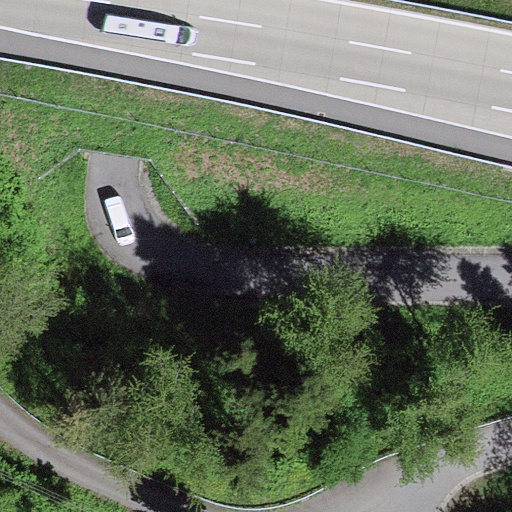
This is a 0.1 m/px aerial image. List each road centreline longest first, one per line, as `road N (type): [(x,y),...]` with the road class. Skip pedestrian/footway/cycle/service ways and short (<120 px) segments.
road 1 (unclassified): [(511,280),(260,277),(190,267),(151,250),(132,234),(113,192),(135,0)]
road 2 (motorway): [(73,0),(511,76)]
road 3 (unclassified): [(391,511),(436,466),(511,439)]
